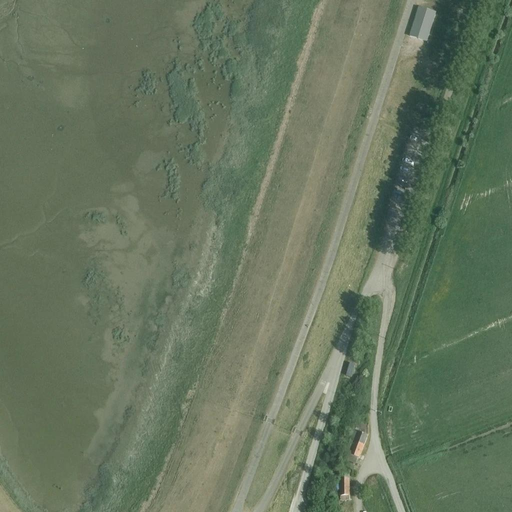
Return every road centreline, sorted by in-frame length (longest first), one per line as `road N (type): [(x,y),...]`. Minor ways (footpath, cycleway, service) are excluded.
road 1 (unclassified): [(238,511),(320,295),(414,0)]
road 2 (unclassified): [(389,263),(480,0)]
road 3 (unclassified): [(374,455),(389,263)]
road 4 (unclassified): [(260,511),(345,340)]
road 5 (unclassified): [(296,511),(345,340)]
